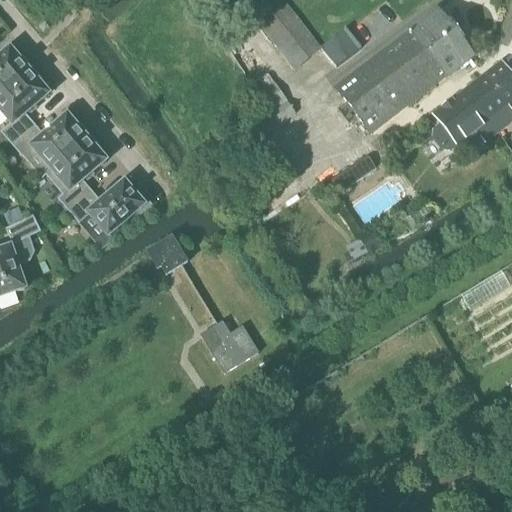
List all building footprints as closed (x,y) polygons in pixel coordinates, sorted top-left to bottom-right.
[(261,28),(295,72),(323,50),(289,7),(261,28)] [(450,28),(439,13),(337,91),(371,136),(473,58),(461,43),(463,42),(451,27),(450,28)] [(362,50),(347,31),(323,51),(337,69),(362,50)] [(260,82),(232,45),(225,50),(258,95),(256,97),(263,106),(265,105),(281,125),(295,114),(267,76),(260,82)] [(0,99),(33,71),(23,59),(19,62),(10,52),(0,59),(0,99)] [(511,71),(502,59),(469,85),(484,105),(480,109),(498,132),(511,121),(511,115),(507,108),(511,104),(511,71)] [(2,135),(11,146),(33,128),(24,118),(49,97),(39,86),(42,83),(33,71),(0,99),(0,113),(12,127),(2,135)] [(484,105),(469,85),(432,113),(430,115),(438,127),(433,130),(432,139),(441,151),(447,152),(453,148),(455,149),(476,134),(482,143),(498,132),(480,109),(484,105)] [(50,172),(90,138),(80,126),(77,129),(67,118),(43,139),(33,128),(11,146),(22,158),(22,157),(41,180),(50,172)] [(69,213),(91,195),(82,185),(106,164),(97,153),(100,150),(90,138),(50,172),(69,194),(60,202),(69,213)] [(100,206),(91,195),(69,213),(79,225),(78,226),(102,253),(114,242),(110,238),(138,214),(140,217),(150,208),(138,194),(134,197),(124,185),(100,206)] [(414,215),(405,221),(412,232),(422,226),(414,215)] [(32,220),(7,232),(14,246),(39,234),(32,220)] [(376,236),(365,242),(372,255),(383,248),(376,236)] [(164,277),(185,265),(170,239),(144,254),(154,272),(159,269),(164,277)] [(0,299),(25,291),(11,250),(0,253),(0,299)] [(478,288),(460,300),(468,312),(509,288),(501,275),(478,288)] [(222,325),(201,338),(224,376),(257,356),(241,331),(230,337),(222,325)]
